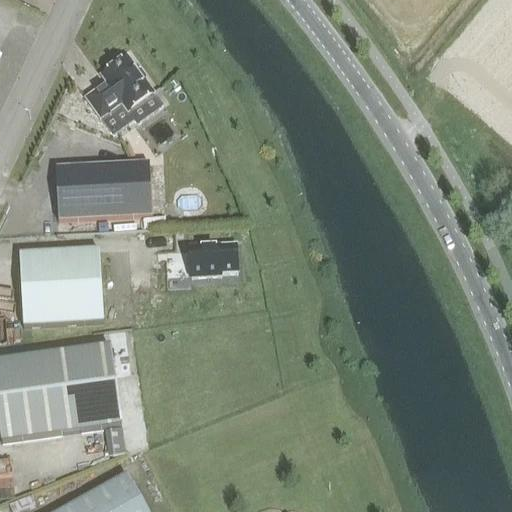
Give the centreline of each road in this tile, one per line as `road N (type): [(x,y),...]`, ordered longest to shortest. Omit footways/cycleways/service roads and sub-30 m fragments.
road 1 (secondary): [(511,375),(399,145),(294,0)]
road 2 (unclassified): [(69,0),(0,148)]
